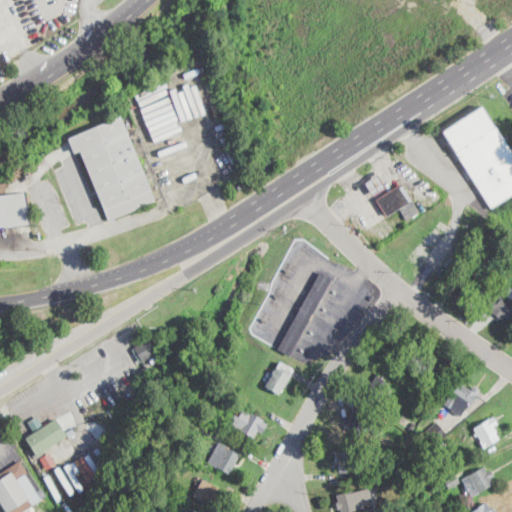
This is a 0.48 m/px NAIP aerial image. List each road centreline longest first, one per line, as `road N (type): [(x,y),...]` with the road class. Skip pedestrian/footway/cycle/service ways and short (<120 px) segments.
road 1 (secondary): [(126,309),(343,172),(442,88)]
road 2 (primary): [(0,304),(142,271),(317,172)]
road 3 (residential): [(308,196),(387,285),(511,370)]
road 4 (residential): [(387,285),(325,375),(251,511)]
road 5 (primary): [(149,0),(69,65),(0,104)]
road 6 (primary): [(317,172),(442,88)]
road 7 (secondary): [(0,388),(126,309)]
